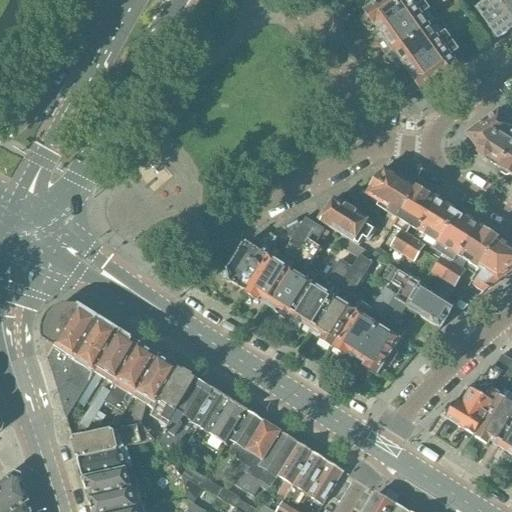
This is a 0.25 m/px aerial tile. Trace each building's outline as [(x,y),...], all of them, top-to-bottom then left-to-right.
[(381,0),(382,1),(365,12),(366,14),(362,17),(361,22),(365,28),(370,29),(374,26),(379,33),(423,2),(421,0),(381,0)] [(499,38),(511,28),(511,15),(500,0),(488,0),(477,9),(499,38)] [(511,0),(500,0),(511,15),(511,0)] [(428,28),(436,22),(436,21),(437,19),(432,12),(429,12),(423,2),(379,33),(384,39),(379,42),(378,47),(386,59),(428,28)] [(492,43),(478,24),(468,31),(482,50),(492,43)] [(436,39),(428,28),(386,59),(393,68),(398,69),(402,67),(407,74),(451,43),(444,33),(436,39)] [(421,92),(422,94),(464,64),(456,53),(457,52),(451,43),(407,74),(412,80),(411,86),(416,92),(421,92)] [(511,124),(511,113),(507,107),(475,131),(471,132),(471,134),(469,136),(471,141),(473,142),(478,149),(478,155),(499,168),(511,147),(511,132),(511,131),(511,126),(510,125),(511,124)] [(511,147),(499,168),(498,170),(511,177),(511,147)] [(394,226),(417,188),(416,189),(385,170),(383,171),(377,175),(377,181),(367,196),(390,211),(387,218),(378,213),(374,221),(391,231),(394,226)] [(394,226),(395,226),(403,231),(392,249),(396,252),(393,257),(378,248),(373,256),(376,259),(387,265),(388,263),(396,269),(404,257),(403,256),(414,239),(407,235),(411,228),(418,233),(437,201),(417,188),(394,226)] [(458,214),(437,201),(418,233),(425,237),(421,243),(414,239),(403,256),(404,257),(414,263),(426,246),(435,251),(458,214)] [(329,229),(348,241),(359,248),(360,247),(364,241),(376,248),(383,237),(366,226),(368,223),(335,202),(334,203),(329,204),(317,222),(329,229)] [(478,227),(458,214),(435,251),(444,256),(432,275),(443,282),(454,265),(447,261),(451,254),(458,259),(478,227)] [(297,221),(284,227),(291,240),(289,243),(302,252),(318,226),(306,218),(302,224),(301,223),(300,226),(297,221)] [(290,269),(269,303),(277,308),(275,312),(289,321),(317,276),(308,270),(330,235),(324,231),(325,230),(318,226),(302,252),(294,263),(302,268),(298,274),(290,269)] [(478,227),(458,259),(465,263),(461,270),(454,265),(443,282),(435,295),(448,303),(456,290),(455,289),(467,271),(475,276),(498,241),(499,240),(478,227)] [(270,235),(260,239),(273,247),(279,239),(270,235)] [(363,249),(360,247),(359,248),(348,241),(343,250),(357,258),(363,249)] [(511,249),(498,241),(475,276),(480,279),(474,288),(484,294),(498,282),(499,283),(511,273),(511,249)] [(268,257),(245,292),(245,293),(259,302),(261,298),(269,303),(290,269),(283,265),(287,259),(294,263),(302,252),(289,243),(282,254),(273,249),(268,257)] [(268,257),(247,244),(243,245),(227,272),(225,273),(224,275),(223,277),(223,279),(224,281),(226,282),(228,283),(230,284),(232,284),(245,292),(268,257)] [(376,259),(373,256),(364,251),(353,269),(338,291),(346,296),(342,302),(335,297),(313,331),(321,336),(319,340),(333,349),(361,304),(352,298),(376,259)] [(317,276),(289,321),(303,330),(305,326),(313,331),(335,297),(327,293),(331,287),(338,291),(353,269),(341,262),(327,283),(317,276)] [(406,309),(440,330),(448,317),(452,319),(458,310),(448,303),(435,295),(420,286),(421,284),(415,281),(414,282),(391,268),(384,280),(404,293),(400,299),(409,304),(406,309)] [(396,297),(384,289),(371,311),(361,304),(333,349),(348,358),(350,354),(358,359),(378,326),(383,319),(396,297)] [(463,312),(473,304),(465,294),(456,306),(463,312)] [(400,299),(396,297),(383,319),(390,324),(386,330),(378,326),(358,359),(366,364),(363,368),(378,377),(406,332),(396,326),(406,309),(409,304),(400,299)] [(41,341),(54,349),(55,348),(80,308),(78,307),(77,309),(75,307),(67,307),(63,308),(52,311),(51,314),(50,313),(45,319),(41,327),(42,328),(41,330),(41,341)] [(100,321),(80,308),(55,348),(76,362),(100,321)] [(121,334),(100,321),(76,362),(96,374),(98,371),(121,334)] [(426,340),(412,331),(406,341),(420,350),(426,340)] [(140,346),(121,334),(98,371),(110,378),(107,383),(114,387),(140,346)] [(161,359),(140,346),(114,387),(116,388),(106,402),(125,414),(134,400),(135,400),(137,396),(161,359)] [(66,421),(95,375),(96,374),(76,362),(55,348),(54,349),(47,360),(66,421)] [(504,390),(510,381),(511,377),(511,361),(502,355),(493,370),(490,368),(484,379),(480,377),(471,392),(466,389),(457,403),(452,404),(445,415),(446,420),(474,438),(504,390)] [(180,372),(161,359),(137,396),(138,396),(129,430),(128,430),(144,427),(142,425),(141,426),(147,401),(150,403),(147,408),(155,413),(180,372)] [(180,372),(155,413),(152,418),(168,429),(197,382),(180,372)] [(214,393),(197,382),(168,429),(159,444),(171,461),(187,434),(188,435),(214,393)] [(106,402),(116,388),(114,387),(111,392),(104,388),(81,424),(89,429),(93,422),(94,423),(100,413),(99,412),(106,402)] [(511,395),(504,390),(474,438),(489,447),(490,443),(498,448),(511,426),(511,395)] [(231,403),(214,393),(188,435),(194,439),(192,442),(199,446),(198,449),(202,451),(231,403)] [(248,414),(231,403),(202,451),(205,454),(207,451),(214,455),(220,444),(227,448),(230,443),(248,414)] [(107,417),(100,413),(94,423),(100,427),(107,417)] [(265,424),(248,414),(230,443),(237,447),(230,457),(241,464),(265,424)] [(265,424),(241,464),(230,482),(247,492),(282,435),(265,424)] [(511,426),(498,448),(506,453),(504,456),(511,461),(511,426)] [(111,433),(84,439),(72,441),(78,461),(128,450),(128,448),(156,442),(144,427),(128,430),(129,430),(111,433)] [(299,445),(282,435),(247,492),(263,503),(278,478),(299,445)] [(315,455),(299,445),(278,478),(286,484),(279,496),(286,501),(315,455)] [(78,461),(84,481),(134,470),(128,450),(78,461)] [(330,464),(315,455),(286,501),(289,503),(291,499),(295,502),(301,493),(309,498),(330,464)] [(309,498),(323,506),(343,474),(330,464),(309,498)] [(189,467),(183,477),(202,489),(208,479),(189,467)] [(84,481),(89,500),(139,489),(134,470),(84,481)] [(0,511),(13,511),(23,505),(16,478),(9,476),(0,482),(0,511)] [(193,505),(203,490),(202,489),(183,477),(188,502),(193,505)] [(225,489),(208,479),(202,489),(203,490),(219,499),(225,489)] [(89,500),(92,511),(126,511),(145,508),(139,489),(89,500)] [(219,499),(235,510),(241,501),(241,500),(241,499),(225,489),(219,499)] [(394,511),(397,507),(377,494),(365,511),(394,511)] [(235,510),(237,511),(238,511),(257,511),(259,508),(258,507),(256,510),(241,501),(235,510)]
